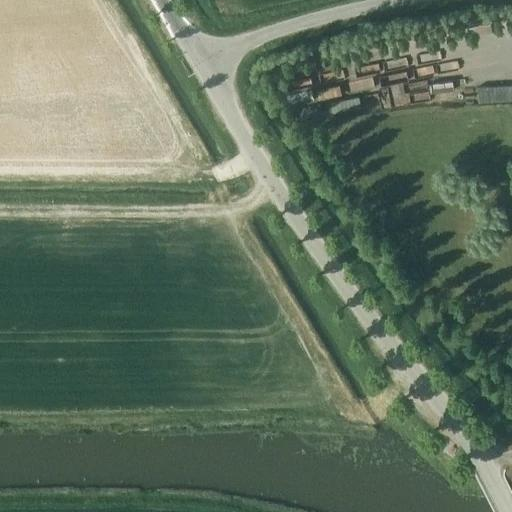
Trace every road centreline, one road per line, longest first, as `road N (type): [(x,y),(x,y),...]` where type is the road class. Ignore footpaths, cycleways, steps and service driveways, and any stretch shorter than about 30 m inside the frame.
road 1 (tertiary): [(507,511),(453,416),(344,287),(201,69)]
road 2 (unclassified): [(201,69),(250,40),(402,0)]
